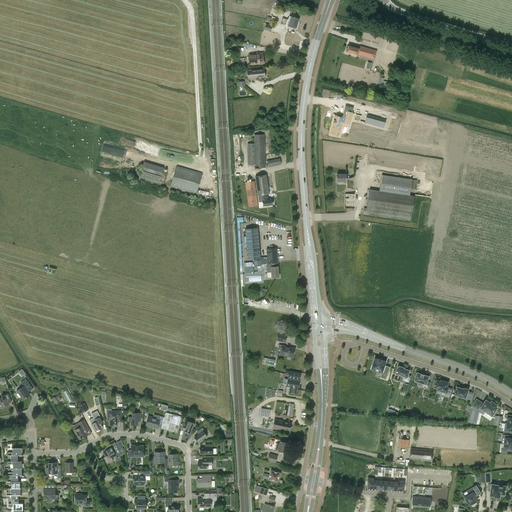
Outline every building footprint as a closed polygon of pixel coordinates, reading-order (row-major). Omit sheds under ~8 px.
[(280,23),(286,25),(295,29),(299,19),(295,18),(295,17),(294,17),(289,16),(288,19),(282,18),(280,23)] [(357,55),(374,60),(377,51),(360,46),(359,48),(348,45),(346,52),(357,55)] [(248,55),(249,65),(264,63),(263,53),(248,55)] [(244,58),(235,59),(235,67),(244,67),(244,58)] [(256,79),(256,77),(265,77),(264,69),(255,70),(255,69),(247,70),(247,69),(245,69),(245,70),(244,70),(243,71),(243,72),(243,73),(243,74),(243,75),(244,76),(245,76),(246,76),(247,76),(248,79),(253,79),(253,80),(256,79)] [(405,77),(393,73),(392,78),(403,82),(405,77)] [(352,111),(345,109),(343,117),(336,115),(331,133),(339,136),(342,123),(344,123),(344,124),(349,126),(352,111)] [(386,120),(367,115),(365,122),(384,127),(386,120)] [(264,135),(254,135),(255,143),(247,144),(248,165),(255,164),(256,168),(265,168),(264,135)] [(280,159),(267,161),(268,167),(281,165),(280,159)] [(164,168),(144,162),(139,180),(158,186),(164,168)] [(196,194),(202,174),(176,166),(170,186),(196,194)] [(257,195),(261,195),(263,206),(273,205),(272,199),(268,200),(267,194),(269,194),(267,175),(255,176),(257,195)] [(381,176),(379,191),(379,192),(369,190),(367,209),(364,209),(363,215),(410,222),(414,197),(409,196),(411,180),(381,176)] [(254,181),(245,182),(249,207),(258,206),(254,181)] [(346,193),(345,208),(357,208),(357,193),(346,193)] [(277,262),(276,248),(267,249),(267,257),(260,258),(258,228),(246,228),(248,259),(254,258),(255,265),(261,265),(261,264),(267,263),(268,278),(279,277),(278,266),(277,267),(276,262),(277,262)] [(284,343),(286,336),(277,334),(275,341),(284,343)] [(281,349),(280,355),(292,358),(294,348),(278,345),(278,348),(281,349)] [(275,360),(263,358),(261,364),(273,367),(275,360)] [(382,360),(378,359),(377,359),(375,358),(371,368),(382,372),(380,378),(386,380),(390,367),(384,365),(385,362),(381,360),(382,360)] [(405,381),(409,383),(411,376),(407,375),(409,371),(403,369),(404,368),(399,366),(399,367),(398,367),(397,371),(396,370),(396,372),(396,374),(402,376),(401,377),(406,379),(405,381)] [(288,375),(288,378),(299,380),(300,374),(289,372),(286,371),(285,374),(288,375)] [(422,387),(428,389),(430,382),(427,381),(428,377),(423,375),(421,374),(416,372),(414,377),(415,378),(414,380),(423,383),(422,387)] [(23,386),(17,391),(23,400),(30,395),(28,392),(33,389),(26,379),(21,382),(23,386)] [(297,388),(298,389),(299,381),(284,379),(284,384),(287,384),(286,387),(290,387),(289,393),(296,394),(297,388)] [(440,382),(436,380),(435,384),(434,385),(435,385),(434,387),(438,389),(438,390),(441,391),(440,394),(449,397),(452,389),(446,387),(447,384),(446,384),(447,382),(441,380),(440,382)] [(469,393),(467,392),(468,390),(464,388),(463,389),(457,387),(455,392),(454,393),(455,393),(454,395),(461,397),(460,397),(465,399),(465,398),(470,400),(473,393),(469,392),(469,393)] [(0,407),(9,404),(9,403),(11,402),(8,393),(1,396),(2,398),(0,398),(0,407)] [(57,404),(60,402),(56,396),(52,399),(57,406),(58,405),(57,404)] [(472,406),(468,422),(476,424),(479,412),(483,414),(485,411),(492,416),(497,408),(496,407),(497,405),(493,403),(490,402),(490,403),(485,400),(482,405),(481,404),(482,403),(476,399),(472,406)] [(84,403),(79,406),(82,413),(88,410),(84,403)] [(120,411),(110,411),(110,410),(107,410),(107,409),(106,409),(107,418),(108,418),(108,421),(110,421),(110,426),(113,426),(113,427),(116,427),(117,425),(117,421),(120,421),(120,411)] [(130,422),(130,425),(138,425),(138,420),(141,420),(141,413),(133,413),(133,417),(129,417),(129,422),(130,422)] [(165,417),(163,423),(169,425),(167,430),(174,432),(176,425),(179,426),(181,417),(166,413),(165,417)] [(148,416),(146,424),(154,427),(153,428),(157,429),(159,423),(163,424),(163,423),(165,417),(154,414),(153,417),(148,416)] [(96,422),(92,424),(95,431),(103,427),(100,423),(103,422),(100,417),(94,420),(96,422)] [(186,425),(184,431),(190,434),(194,424),(188,421),(189,420),(186,419),(184,424),(186,425)] [(282,431),(282,430),(290,431),(291,423),(284,422),(284,421),(274,419),(272,429),(282,431)] [(73,426),(75,430),(80,439),(91,433),(84,420),(73,426)] [(511,423),(507,423),(506,430),(504,429),(503,432),(509,433),(510,430),(511,430),(511,423)] [(198,434),(194,437),(198,443),(207,437),(203,431),(204,430),(203,428),(197,432),(198,434)] [(511,444),(511,438),(509,438),(509,435),(503,434),(503,437),(505,438),(504,443),(511,444)] [(408,448),(409,439),(400,439),(399,447),(408,448)] [(119,449),(115,442),(107,446),(108,447),(102,450),(106,456),(104,458),(107,464),(113,460),(112,458),(118,455),(119,457),(126,453),(122,447),(119,449)] [(278,449),(278,452),(285,453),(287,443),(280,442),(279,445),(277,445),(276,449),(278,449)] [(511,444),(504,443),(503,450),(501,449),(501,454),(507,454),(507,450),(511,450),(511,444)] [(200,447),(200,455),(211,454),(211,447),(213,447),(213,444),(205,444),(205,447),(200,447)] [(128,453),(128,457),(136,457),(136,455),(144,455),(144,446),(136,446),(136,445),(131,445),(131,450),(131,453),(128,453)] [(11,458),(18,458),(18,456),(23,456),(23,448),(13,448),(13,453),(8,453),(8,458),(11,458)] [(410,459),(432,460),(433,450),(411,448),(410,459)] [(155,463),(164,463),(164,461),(164,458),(164,452),(155,452),(155,457),(151,457),(151,466),(155,466),(155,463)] [(164,463),(164,469),(169,469),(169,465),(178,465),(177,454),(168,454),(168,461),(164,461),(164,463)] [(269,454),(267,460),(276,462),(277,456),(269,454)] [(18,458),(11,458),(11,462),(8,462),(8,465),(13,464),(13,468),(23,468),(23,461),(18,462),(18,458)] [(207,469),(207,465),(212,465),(212,458),(204,458),(204,462),(198,462),(198,470),(207,469)] [(61,470),(58,470),(58,462),(49,463),(49,468),(46,468),(46,473),(58,473),(58,478),(61,478),(61,470)] [(76,475),(76,469),(73,469),(73,462),(66,462),(66,472),(72,472),(72,475),(76,475)] [(23,468),(13,468),(13,473),(8,473),(8,476),(11,475),(11,478),(18,478),(18,475),(23,475),(23,468)] [(262,477),(268,479),(277,482),(279,473),(271,471),(270,475),(264,473),(262,477)] [(134,479),(134,482),(134,485),(144,485),(144,482),(145,482),(146,481),(146,480),(146,479),(145,479),(144,478),(144,476),(148,476),(148,475),(150,475),(150,472),(144,472),(136,472),(136,475),(133,475),(133,479),(134,479)] [(197,479),(197,487),(211,487),(211,476),(206,476),(206,479),(197,479)] [(169,480),(169,477),(165,477),(165,482),(168,482),(168,492),(177,492),(177,484),(178,484),(178,480),(169,480)] [(18,478),(11,478),(6,478),(6,484),(11,484),(11,488),(21,488),(21,481),(18,481),(18,478)] [(368,478),(367,489),(376,490),(377,480),(374,480),(374,478),(368,478)] [(488,484),(488,488),(491,488),(490,496),(494,496),(494,497),(499,498),(499,495),(503,496),(503,494),(504,494),(505,486),(500,485),(500,486),(496,486),(496,485),(490,484),(488,484)] [(466,492),(468,495),(465,497),(469,505),(470,505),(473,504),(473,503),(477,500),(474,496),(477,495),(481,493),(476,485),(472,487),(473,488),(466,492)] [(21,488),(11,488),(9,488),(9,492),(7,492),(7,499),(18,498),(18,496),(21,495),(21,488)] [(56,488),(44,489),(44,494),(45,494),(46,502),(52,502),(52,499),(58,499),(58,496),(59,496),(59,495),(60,495),(60,494),(60,493),(59,493),(58,493),(56,493),(56,488)] [(202,498),(197,498),(197,508),(212,508),(212,501),(217,501),(217,493),(206,493),(206,498),(202,498)] [(84,503),(84,506),(91,506),(91,500),(86,500),(86,495),(75,495),(75,503),(84,503)] [(141,499),(135,499),(135,503),(136,503),(136,509),(146,509),(146,506),(147,506),(148,505),(148,504),(148,503),(147,503),(146,503),(146,499),(145,499),(145,496),(141,496),(141,499)] [(272,511),(274,506),(272,505),(273,502),(274,502),(275,498),(270,496),(268,500),(270,501),(268,505),(265,511),(272,511)] [(168,507),(167,511),(178,511),(178,506),(171,506),(171,498),(166,498),(166,507),(168,507)] [(13,506),(14,511),(24,510),(23,503),(18,503),(18,500),(9,501),(9,506),(13,506)]
